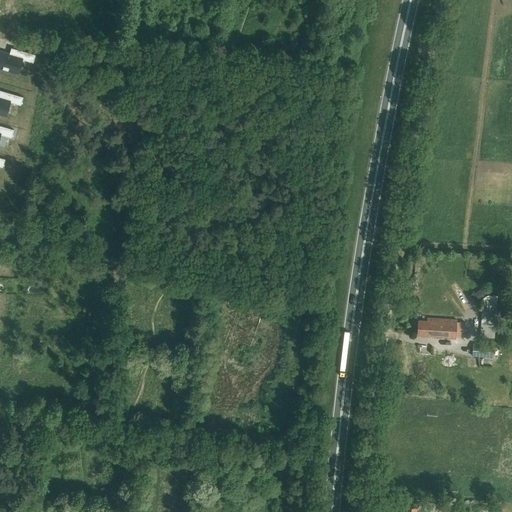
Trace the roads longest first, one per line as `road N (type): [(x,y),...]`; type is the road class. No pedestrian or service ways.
road 1 (trunk): [(331,511),(373,187),(411,0)]
road 2 (unclassified): [(365,511),(386,307),(443,0)]
